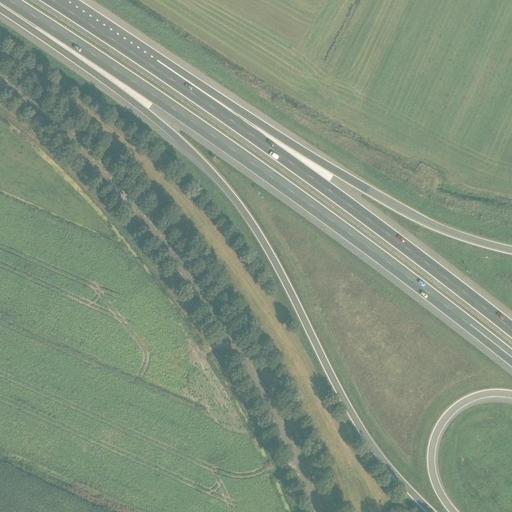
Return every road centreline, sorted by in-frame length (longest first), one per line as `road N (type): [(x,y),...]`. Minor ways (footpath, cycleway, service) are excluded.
road 1 (motorway): [(0,1),(144,111),(219,182),(274,262),(368,441),(430,511)]
road 2 (motorway): [(5,0),(306,201),(511,359)]
road 3 (tertiary): [(318,511),(267,403),(193,284),(84,157),(0,81)]
road 4 (motorway): [(511,330),(155,67)]
road 5 (motorway): [(511,251),(424,221),(155,67)]
road 6 (motorway): [(452,511),(431,472),(439,424),(477,395),(511,395)]
road 7 (motorway): [(155,67),(50,0)]
